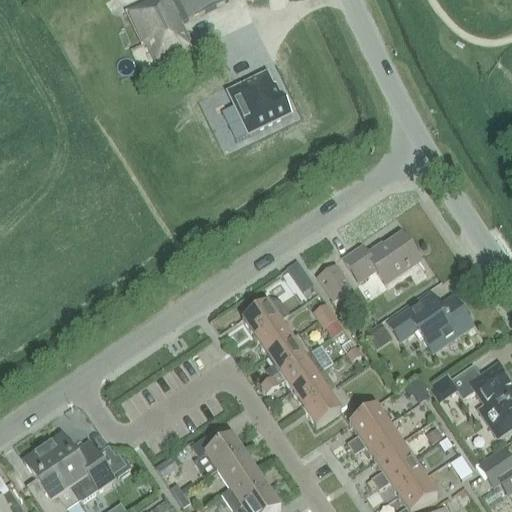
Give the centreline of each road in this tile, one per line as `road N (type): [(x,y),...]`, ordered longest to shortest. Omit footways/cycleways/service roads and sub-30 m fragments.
road 1 (residential): [(77,385),(420,149)]
road 2 (residential): [(319,511),(226,372),(126,439),(110,434),(77,385)]
road 3 (tertiary): [(511,288),(420,149)]
road 4 (tertiary): [(420,149),(349,0)]
